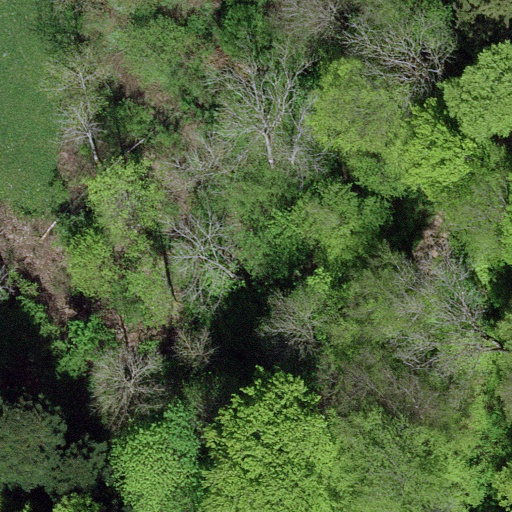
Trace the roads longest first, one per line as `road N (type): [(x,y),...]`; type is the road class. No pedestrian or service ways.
road 1 (track): [(425,0),(339,206),(256,511)]
road 2 (track): [(274,511),(401,320),(511,127)]
